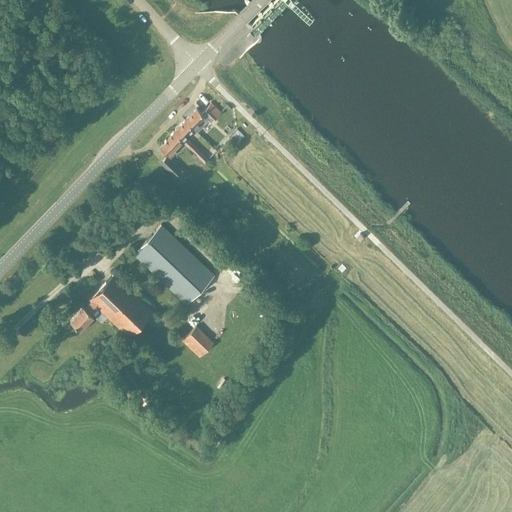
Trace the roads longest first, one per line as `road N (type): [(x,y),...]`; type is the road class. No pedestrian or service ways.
road 1 (tertiary): [(0,269),(117,148)]
road 2 (unclassified): [(206,74),(142,151),(117,148)]
